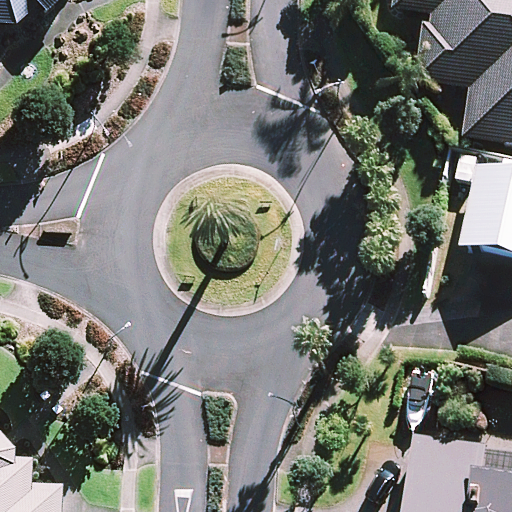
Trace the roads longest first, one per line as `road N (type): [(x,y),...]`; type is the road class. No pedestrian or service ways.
road 1 (tertiary): [(299,148),(324,174),(339,207),(336,278),(291,333),(258,348),(222,351)]
road 2 (tertiary): [(222,351),(188,344),(133,300),(115,233)]
road 3 (tertiary): [(214,511),(222,351)]
road 4 (tertiary): [(273,0),(273,42),(299,148)]
road 5 (tertiary): [(115,233),(137,170),(191,131)]
road 6 (tertiary): [(191,131),(206,0)]
